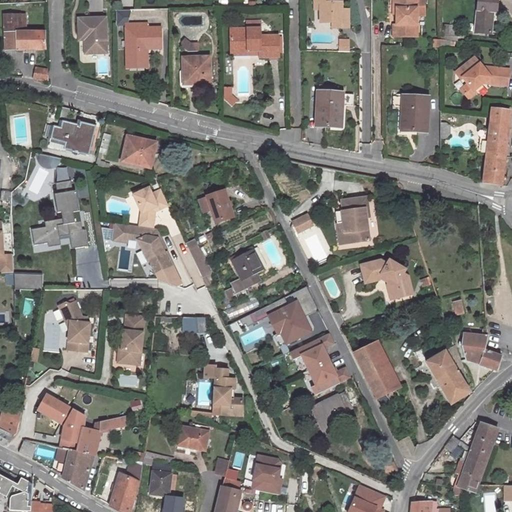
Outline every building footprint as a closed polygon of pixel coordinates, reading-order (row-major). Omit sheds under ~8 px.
[(320,10),(320,23),(332,23),(342,23),(341,10),(341,3),(335,3),(334,0),(314,0),(314,4),(320,4),(320,10)] [(417,0),(396,0),(396,15),(396,25),(394,25),(394,37),(417,37),(417,16),(417,0)] [(478,0),(475,32),(490,34),(492,11),(497,12),(497,0),(478,0)] [(116,11),(116,26),(125,25),(125,10),(116,11)] [(332,28),(348,28),(348,10),(341,10),(342,23),(332,23),(332,28)] [(21,14),(3,15),(4,32),(21,32),(21,14)] [(85,35),(85,40),(85,53),(107,53),(106,18),(79,18),(79,35),(85,35)] [(231,52),(259,52),(259,55),(259,58),(279,58),(279,55),(278,39),(278,37),(260,37),(259,25),(258,25),(258,21),(247,21),(247,29),(230,30),(231,52)] [(125,25),(126,38),(138,38),(137,25),(125,25)] [(126,38),(126,50),(129,50),(129,65),(147,65),(146,49),(161,49),(160,29),(147,29),(147,25),(137,25),(138,38),(126,38)] [(449,25),(449,36),(458,36),(458,25),(449,25)] [(21,32),(4,32),(5,50),(45,50),(45,32),(21,32)] [(191,42),(185,37),(181,46),(187,52),(198,52),(198,42),(191,42)] [(126,68),(147,68),(147,65),(129,65),(129,50),(126,50),(126,65),(126,68)] [(183,82),(197,82),(197,84),(210,84),(209,57),(182,58),(183,82)] [(508,85),(510,70),(492,68),(491,71),(485,70),(475,58),(456,74),(462,80),(464,78),(468,84),(462,90),(469,98),(476,93),(475,91),(487,80),(490,81),(490,83),(508,85)] [(34,80),(47,82),(47,74),(47,70),(44,70),(44,73),(35,72),(34,80)] [(224,99),(232,106),(237,101),(231,96),(231,88),(224,88),(224,99)] [(317,93),(316,126),(339,127),(340,106),(342,107),(342,94),(317,93)] [(342,107),(353,107),(353,95),(342,94),(342,107)] [(403,130),(427,131),(428,98),(403,97),(402,109),(405,109),(403,130)] [(502,180),(510,112),(495,110),(491,109),(483,183),(507,186),(510,181),(502,180)] [(64,149),(89,155),(96,126),(81,121),(80,124),(63,120),(61,127),(55,125),(51,138),(66,142),(64,149)] [(446,123),(440,123),(440,139),(446,139),(451,134),(451,127),(446,123)] [(128,137),(122,161),(152,168),(157,143),(128,137)] [(61,158),(39,154),(39,159),(40,161),(41,163),(45,166),(48,167),(52,167),(56,166),(59,163),(61,159),(61,158)] [(70,182),(56,185),(58,194),(55,195),(58,213),(62,212),(63,219),(45,223),(46,228),(32,230),(35,246),(48,243),(49,248),(61,245),(59,237),(70,235),(72,248),(88,245),(85,229),(82,230),(80,222),(75,223),(73,212),(79,211),(75,192),(72,192),(70,182)] [(134,196),(141,213),(140,220),(150,222),(152,209),(157,207),(158,210),(168,206),(160,191),(151,195),(148,188),(134,196)] [(211,209),(215,222),(233,216),(224,190),(207,196),(211,209)] [(3,192),(2,199),(11,200),(11,193),(3,192)] [(200,198),(204,211),(211,209),(207,196),(200,198)] [(365,197),(340,200),(342,211),(340,211),(344,243),(368,240),(365,217),(368,217),(365,197)] [(139,227),(152,229),(154,212),(158,210),(157,207),(152,209),(150,222),(140,220),(139,227)] [(344,243),(340,211),(334,212),(338,244),(344,243)] [(308,213),(293,221),(300,234),(315,226),(308,213)] [(0,273),(15,272),(14,255),(4,255),(2,222),(0,222),(0,273)] [(138,241),(147,262),(148,261),(153,274),(170,266),(165,253),(166,253),(160,241),(157,243),(155,238),(158,236),(155,230),(152,229),(139,227),(115,224),(114,232),(117,232),(116,240),(126,242),(127,239),(138,241)] [(205,261),(197,244),(189,249),(197,266),(205,261)] [(252,245),(229,257),(231,259),(253,248),(252,245)] [(231,259),(242,280),(254,274),(264,269),(253,248),(231,259)] [(385,275),(391,282),(388,285),(386,287),(389,294),(395,292),(397,299),(412,294),(406,277),(401,274),(403,270),(388,260),(386,264),(380,261),(361,266),(366,283),(379,280),(382,278),(385,275)] [(197,266),(202,277),(210,273),(205,261),(197,266)] [(254,274),(242,280),(231,285),(233,289),(235,288),(237,292),(246,288),(258,281),(254,274)] [(43,276),(15,275),(16,289),(43,290),(43,276)] [(382,278),(388,285),(391,282),(385,275),(382,278)] [(428,277),(420,280),(422,287),(431,284),(428,277)] [(306,286),(292,293),(264,307),(268,316),(277,333),(277,334),(280,332),(286,344),(311,331),(307,322),(304,323),(302,319),(305,317),(304,316),(318,309),(306,286)] [(233,289),(227,292),(232,302),(249,294),(246,288),(237,292),(235,288),(233,289)] [(453,302),(456,315),(463,313),(460,300),(453,302)] [(67,331),(65,351),(85,352),(88,323),(83,323),(84,318),(81,317),(73,302),(67,305),(63,303),(56,306),(63,322),(68,322),(67,331)] [(264,307),(250,314),(254,323),(268,316),(264,307)] [(254,323),(250,314),(239,319),(242,325),(245,323),(247,326),(254,323)] [(122,342),(121,349),(120,349),(118,362),(136,364),(137,352),(141,352),(144,318),(126,316),(125,331),(123,331),(122,342)] [(207,331),(207,318),(198,318),(199,331),(207,331)] [(465,360),(495,369),(496,369),(501,355),(484,350),(488,336),(486,336),(485,330),(483,330),(482,336),(470,334),(470,329),(467,329),(467,333),(463,333),(461,345),(465,360)] [(279,347),(286,344),(280,332),(277,334),(277,333),(273,335),(279,347)] [(326,347),(335,345),(332,335),(324,336),(326,347)] [(426,362),(450,403),(469,392),(456,370),(462,367),(451,335),(445,337),(450,348),(426,362)] [(296,361),(303,358),(318,394),(352,379),(347,366),(337,370),(324,338),(292,351),(296,361)] [(396,388),(374,344),(352,354),(374,398),(396,388)] [(215,376),(213,402),(221,402),(220,412),(240,414),(241,397),(232,397),(228,396),(229,388),(233,388),(233,378),(225,377),(226,368),(215,368),(215,364),(205,364),(204,375),(215,376)] [(345,392),(312,408),(322,428),(348,416),(346,412),(353,408),(345,392)] [(74,399),(63,449),(70,450),(76,452),(82,428),(84,428),(85,425),(89,404),(89,403),(74,399)] [(221,402),(213,402),(212,412),(220,412),(221,402)] [(89,404),(85,425),(100,422),(97,421),(100,406),(89,404)] [(3,414),(0,425),(0,444),(4,446),(16,435),(20,422),(14,419),(3,414)] [(100,431),(128,425),(126,416),(100,422),(100,431)] [(100,422),(85,425),(84,428),(100,431),(100,422)] [(479,423),(471,448),(488,454),(497,429),(479,423)] [(178,444),(204,450),(208,432),(182,426),(178,444)] [(82,428),(76,452),(94,456),(95,456),(101,432),(100,431),(84,428),(82,428)] [(465,465),(462,474),(479,480),(488,454),(471,448),(458,440),(453,436),(444,447),(450,452),(457,443),(469,452),(465,465)] [(408,437),(397,443),(404,457),(413,455),(415,450),(408,437)] [(31,459),(37,445),(23,441),(19,452),(31,459)] [(67,462),(70,450),(63,449),(59,448),(56,460),(67,462)] [(83,491),(94,456),(76,452),(70,450),(63,479),(83,491)] [(134,462),(143,463),(144,463),(145,457),(145,453),(136,452),(134,462)] [(174,458),(145,452),(145,453),(145,457),(173,463),(174,458)] [(265,482),(262,491),(279,495),(281,485),(278,484),(279,479),(282,464),(279,460),(264,456),(262,465),(257,464),(254,479),(265,482)] [(137,494),(139,482),(140,482),(143,463),(134,462),(133,469),(130,469),(127,477),(120,474),(110,505),(110,507),(121,511),(129,511),(133,493),(137,494)] [(239,483),(243,465),(229,462),(228,465),(225,479),(239,483)] [(216,463),(214,472),(213,477),(223,479),(225,479),(228,465),(216,463)] [(150,494),(175,497),(178,475),(170,474),(171,466),(154,464),(150,494)] [(458,465),(455,474),(462,474),(465,465),(458,465)] [(0,487),(13,493),(10,498),(10,509),(32,511),(32,503),(34,483),(23,478),(20,484),(0,474),(0,487)] [(457,487),(453,487),(453,495),(460,495),(461,489),(474,493),(479,480),(462,474),(457,487)] [(235,511),(240,492),(237,491),(239,483),(225,479),(223,479),(215,511),(235,511)] [(352,511),(384,511),(389,494),(360,486),(352,511)] [(0,487),(0,493),(10,498),(13,493),(0,487)] [(460,511),(460,495),(453,495),(453,498),(448,499),(448,506),(452,506),(452,509),(452,511),(460,511)] [(422,501),(412,502),(411,502),(409,511),(441,511),(442,509),(435,509),(436,503),(431,502),(431,501),(422,501)] [(53,511),(54,506),(40,505),(40,503),(32,503),(32,511),(31,511),(53,511)]
